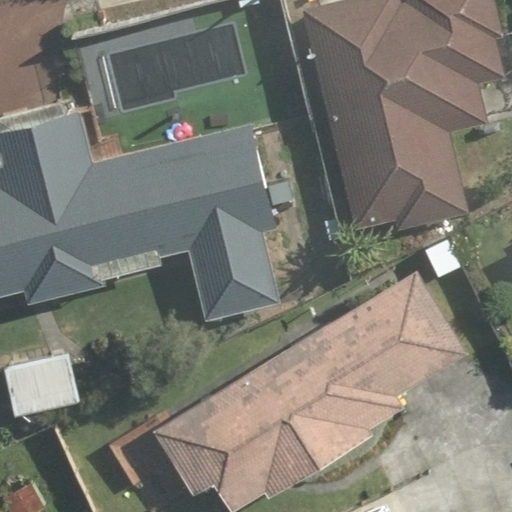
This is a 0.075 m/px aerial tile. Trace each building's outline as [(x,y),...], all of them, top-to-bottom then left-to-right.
[(511,44),(503,0),(312,0),(356,221),(400,212),(402,221),(471,207),(455,124),(498,116),(490,75),(511,70),(511,44)] [(0,283),(18,280),(21,295),(98,277),(94,262),(184,243),(202,312),(274,294),(257,222),(270,217),(244,115),(83,152),(71,99),(0,114),(0,283)] [(416,254),(426,272),(454,257),(444,239),(416,254)] [(206,477),(223,505),(259,484),(263,490),(367,428),(362,420),(400,400),(393,387),(464,345),(413,260),(145,420),(187,488),(206,477)] [(0,355),(0,374),(6,405),(73,392),(62,343),(0,355)]
